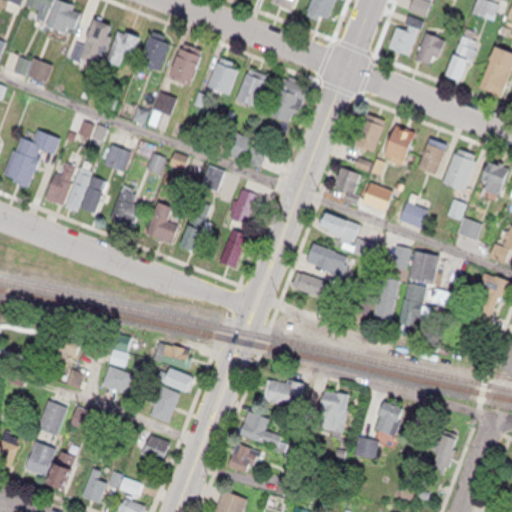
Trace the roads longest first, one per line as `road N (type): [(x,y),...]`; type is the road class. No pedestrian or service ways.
road 1 (tertiary): [(176,511),(372,0)]
road 2 (residential): [(511,127),(182,0)]
road 3 (residential): [(256,306),(174,283),(0,214)]
